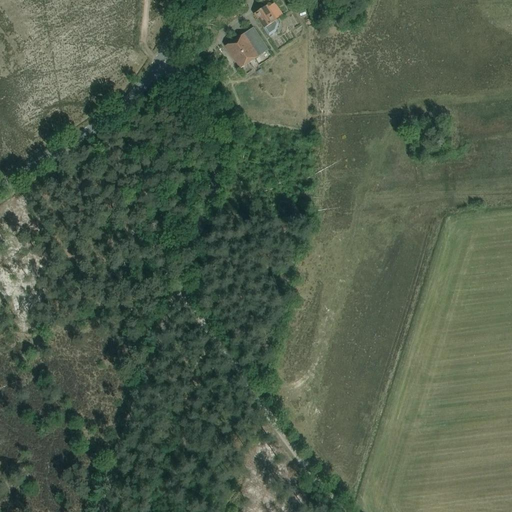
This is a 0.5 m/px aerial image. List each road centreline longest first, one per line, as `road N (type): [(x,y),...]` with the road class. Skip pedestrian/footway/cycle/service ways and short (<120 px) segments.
road 1 (unclassified): [(349,511),(178,285),(219,145),(167,49)]
road 2 (track): [(100,511),(178,285)]
road 3 (unclassified): [(0,188),(108,115),(167,49)]
